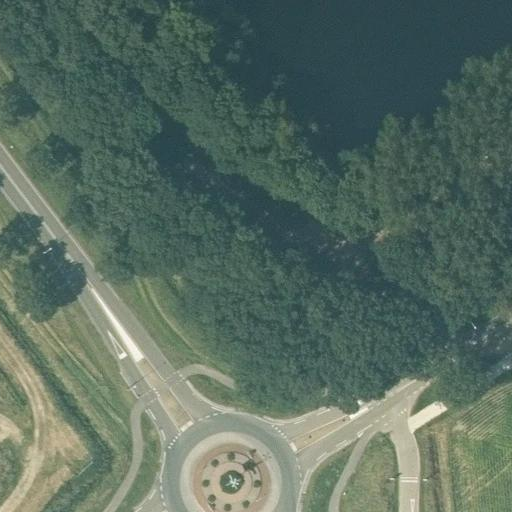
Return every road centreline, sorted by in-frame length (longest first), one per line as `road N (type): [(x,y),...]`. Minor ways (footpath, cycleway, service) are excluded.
road 1 (track): [(317,234),(209,161),(66,0)]
road 2 (track): [(511,141),(395,208),(317,234)]
road 3 (track): [(477,342),(317,234)]
road 4 (primary): [(114,324),(0,169)]
road 5 (primary): [(114,324),(128,369),(181,451)]
road 6 (primary): [(209,429),(114,324)]
road 7 (tertiary): [(393,398),(273,441)]
road 8 (tertiary): [(289,468),(393,398)]
